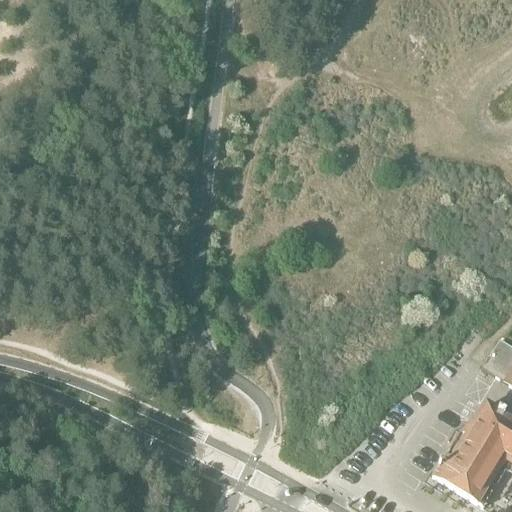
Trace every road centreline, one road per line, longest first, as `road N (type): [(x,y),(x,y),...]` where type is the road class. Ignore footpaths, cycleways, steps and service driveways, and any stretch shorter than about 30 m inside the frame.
road 1 (unknown): [(244,511),(278,442),(282,405),(268,358),(234,296),(235,223),(278,83),(325,56),(359,0)]
road 2 (tertiary): [(340,511),(159,417),(0,357)]
road 3 (tertiary): [(0,379),(289,511)]
